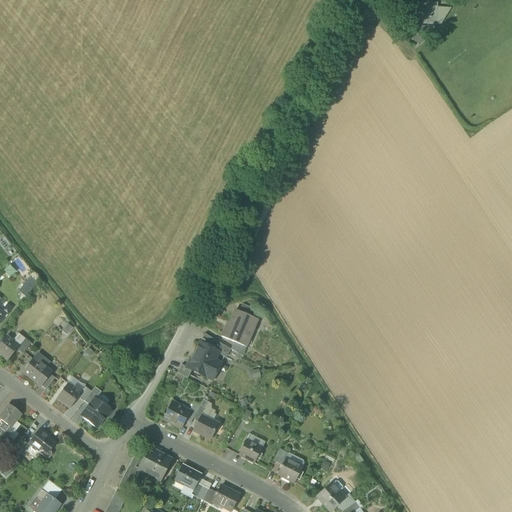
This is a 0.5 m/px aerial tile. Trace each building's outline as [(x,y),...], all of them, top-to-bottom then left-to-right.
[(409,23),(436,25),(437,8),(410,6),(409,23)] [(437,8),(436,25),(440,25),(450,9),(437,8)] [(425,40),(420,34),(413,40),(419,46),(425,40)] [(7,271),(12,276),(17,271),(12,265),(7,271)] [(26,298),(37,283),(30,277),(18,292),(26,298)] [(232,342),(245,348),(257,320),(235,310),(229,323),(227,323),(221,338),(232,342)] [(61,333),(66,337),(72,329),(67,326),(61,333)] [(199,344),(215,352),(219,344),(204,334),(199,344)] [(18,335),(12,342),(19,347),(25,339),(18,335)] [(19,347),(12,342),(6,337),(0,344),(0,355),(8,362),(17,350),(19,347)] [(17,350),(23,355),(31,344),(25,339),(19,347),(17,350)] [(229,349),(241,357),(245,348),(232,342),(229,349)] [(192,371),(205,378),(206,377),(209,371),(215,374),(220,365),(214,361),(218,353),(215,352),(199,344),(199,345),(202,346),(197,357),(194,355),(191,361),(189,362),(186,368),(192,371)] [(42,357),(38,361),(47,369),(50,364),(42,357)] [(24,373),(35,382),(47,369),(38,361),(35,359),(24,373)] [(177,374),(187,379),(192,371),(186,368),(181,365),(177,374)] [(52,373),(47,369),(35,382),(41,387),(51,375),(52,373)] [(259,370),(250,372),(252,380),(261,378),(259,370)] [(209,371),(206,377),(212,381),(215,374),(209,371)] [(41,387),(46,391),(55,379),(51,375),(41,387)] [(72,378),(67,384),(73,388),(76,384),(82,389),(84,387),(85,386),(79,383),(72,378)] [(56,399),(70,409),(78,397),(81,394),(79,393),(82,389),(76,384),(73,388),(67,384),(56,399)] [(78,397),(84,402),(91,393),(84,387),(82,389),(79,393),(81,394),(78,397)] [(95,388),(91,393),(84,402),(89,406),(94,399),(96,400),(101,393),(95,388)] [(245,398),(238,402),(241,407),(248,404),(245,398)] [(80,417),(96,429),(105,418),(102,416),(108,409),(96,400),(94,399),(89,406),(80,417)] [(199,406),(205,409),(208,403),(209,402),(203,399),(199,406)] [(182,410),(183,408),(172,403),(163,421),(180,430),(185,419),(190,412),(189,411),(188,413),(182,410)] [(191,422),(193,419),(199,406),(194,403),(190,412),(185,419),(191,422)] [(201,417),(212,422),(216,415),(214,414),(215,411),(211,409),(211,405),(208,403),(205,409),(201,417)] [(0,415),(0,420),(3,423),(9,428),(14,422),(20,414),(8,405),(0,415)] [(205,409),(199,406),(193,419),(198,421),(201,416),(201,417),(205,409)] [(102,416),(105,418),(111,411),(108,409),(102,416)] [(241,421),(246,423),(251,413),(246,411),(241,421)] [(193,432),(209,441),(218,425),(212,422),(201,417),(201,416),(198,421),(193,432)] [(19,426),(14,422),(9,428),(3,423),(0,426),(0,435),(6,441),(8,438),(13,432),(14,433),(19,426)] [(37,453),(44,458),(46,459),(49,459),(50,458),(51,456),(51,454),(49,452),(55,444),(43,435),(44,433),(38,429),(27,443),(38,452),(37,453)] [(14,433),(13,432),(8,438),(13,442),(18,435),(14,433)] [(249,435),(245,441),(262,449),(265,443),(249,435)] [(238,455),(254,464),(262,449),(245,441),(238,455)] [(160,481),(171,461),(148,449),(144,456),(147,458),(140,471),(147,474),(148,472),(161,478),(160,481)] [(273,462),(280,466),(284,459),(286,455),(279,451),(273,462)] [(118,490),(128,495),(140,471),(147,458),(144,456),(137,453),(118,490)] [(286,455),(284,459),(302,468),(304,464),(303,461),(287,453),(286,455)] [(335,459),(327,454),(325,459),(332,463),(335,459)] [(276,475),(294,483),(302,468),(284,459),(280,466),(276,475)] [(323,462),(320,468),(326,472),(330,465),(323,462)] [(5,466),(0,471),(0,474),(5,478),(11,471),(5,466)] [(181,492),(190,497),(191,495),(193,490),(197,483),(199,479),(200,476),(182,466),(174,481),(184,486),(181,492)] [(199,479),(197,483),(202,486),(209,490),(211,485),(199,479)] [(311,479),(306,489),(311,491),(316,482),(311,479)] [(48,481),(41,491),(47,495),(55,501),(62,491),(48,481)] [(171,487),(181,492),(184,486),(174,481),(171,487)] [(335,482),(332,485),(339,493),(342,490),(342,487),(337,482),(335,482)] [(191,495),(196,498),(202,486),(197,483),(193,490),(191,495)] [(316,497),(329,511),(330,511),(337,506),(344,499),(343,498),(339,493),(332,485),(330,484),(316,497)] [(217,494),(209,490),(202,486),(196,498),(203,502),(211,506),(213,502),(212,502),(217,494)] [(225,507),(232,510),(239,496),(231,492),(231,493),(220,487),(217,494),(212,502),(213,502),(224,508),(225,507)] [(342,490),(339,493),(343,498),(349,493),(344,488),(342,490)] [(41,491),(36,497),(42,502),(47,495),(41,491)] [(116,493),(113,498),(123,503),(126,498),(116,493)] [(55,501),(47,495),(42,502),(34,511),(56,511),(61,505),(55,501)] [(337,506),(341,511),(354,503),(348,495),(344,499),(337,506)] [(34,511),(42,502),(36,497),(28,509),(32,511),(34,511)] [(113,498),(111,503),(121,509),(123,503),(113,498)] [(111,503),(108,509),(114,511),(118,511),(121,509),(111,503)] [(354,511),(359,509),(354,503),(341,511),(354,511)]
